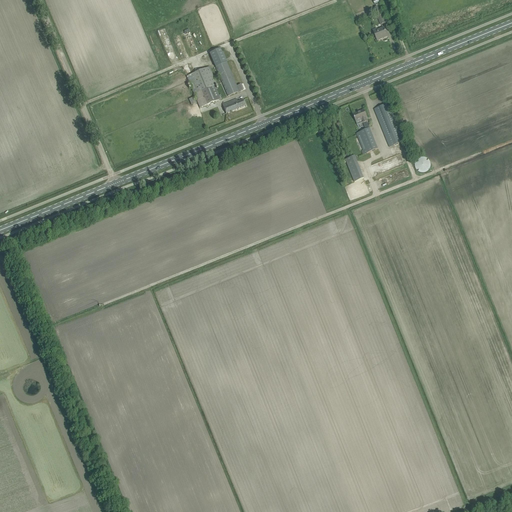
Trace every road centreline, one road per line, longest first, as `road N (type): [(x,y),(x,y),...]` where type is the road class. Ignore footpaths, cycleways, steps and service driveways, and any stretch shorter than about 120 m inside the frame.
road 1 (primary): [(0,230),(511,22)]
road 2 (track): [(511,141),(101,306)]
road 3 (track): [(334,2),(80,103)]
road 4 (track): [(116,183),(36,0)]
